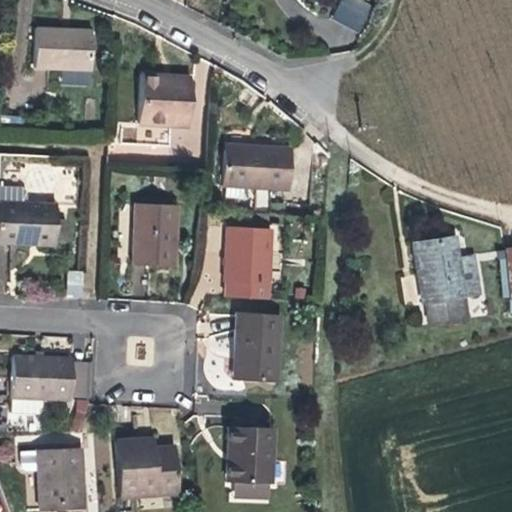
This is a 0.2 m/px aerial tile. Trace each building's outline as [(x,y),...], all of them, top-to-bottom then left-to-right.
[(340,0),(331,17),(359,33),(373,7),(359,0),(340,0)] [(87,74),(88,32),(63,32),(32,31),(31,71),(87,74)] [(153,82),(153,77),(133,76),(132,125),(181,125),(183,83),(153,82)] [(281,191),(282,152),(243,150),(243,154),(215,154),(214,189),(281,191)] [(22,191),(0,191),(0,248),(25,249),(57,249),(58,208),(26,207),(26,196),(22,191)] [(172,269),(174,208),(132,206),(130,267),(149,268),(172,269)] [(265,231),(219,230),(218,258),(216,296),(262,298),(265,231)] [(511,241),(502,241),(510,308),(511,308),(511,241)] [(467,265),(451,268),(447,245),(403,253),(419,330),(455,323),(452,301),(474,297),(467,265)] [(84,273),(68,273),(68,299),(83,300),(84,273)] [(275,314),(232,312),(231,353),(237,353),(236,379),(273,380),(275,314)] [(70,367),(70,359),(46,358),(12,356),(10,414),(39,414),(39,401),(69,402),(69,398),(70,367)] [(85,367),(70,367),(69,398),(84,398),(85,367)] [(85,431),(91,402),(77,400),(71,428),(85,431)] [(268,483),(269,426),(225,425),(224,444),(229,444),(229,457),(229,482),(230,482),(264,483),(268,483)] [(138,450),(138,440),(116,442),(121,497),(179,493),(175,449),(154,449),(138,450)] [(154,449),(154,440),(138,440),(138,450),(154,449)] [(39,470),(38,448),(19,449),(19,466),(26,470),(39,470)] [(41,509),(82,507),(80,471),(79,448),(38,448),(39,470),(41,509)] [(264,483),(230,482),(230,496),(264,497),(264,483)]
